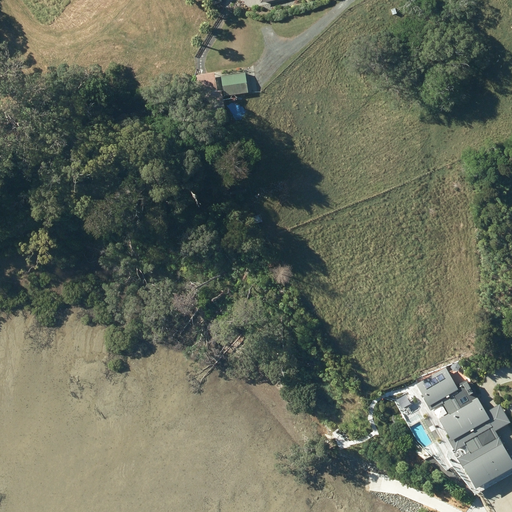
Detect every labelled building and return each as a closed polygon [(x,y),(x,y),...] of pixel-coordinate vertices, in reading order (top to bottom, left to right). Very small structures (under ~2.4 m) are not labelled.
[(244,71),(220,75),(223,95),(247,92),(244,71)] [(213,72),(195,74),(198,91),(201,90),(204,111),(223,108),(221,90),(216,90),(213,72)] [(211,117),(197,119),(198,130),(213,128),(211,117)] [(178,126),(161,140),(168,148),(174,143),(178,148),(188,140),(178,126)] [(259,214),(243,219),(245,225),(261,221),(259,214)] [(456,456),(473,487),(511,466),(511,463),(494,431),(510,423),(500,404),(484,412),(466,378),(453,385),(444,367),(415,382),(429,409),(442,402),(448,412),(438,418),(449,437),(447,439),(453,449),(464,443),(467,450),(456,456)]
